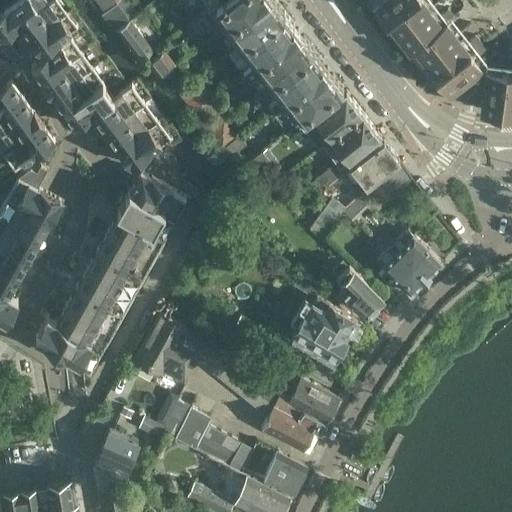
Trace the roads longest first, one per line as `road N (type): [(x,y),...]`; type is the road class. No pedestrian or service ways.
road 1 (residential): [(307,511),(396,349),(431,301),(494,246)]
road 2 (secondary): [(496,161),(463,151),(416,118),(325,0)]
road 3 (residential): [(82,465),(51,353),(20,334)]
road 4 (residential): [(20,334),(88,216)]
